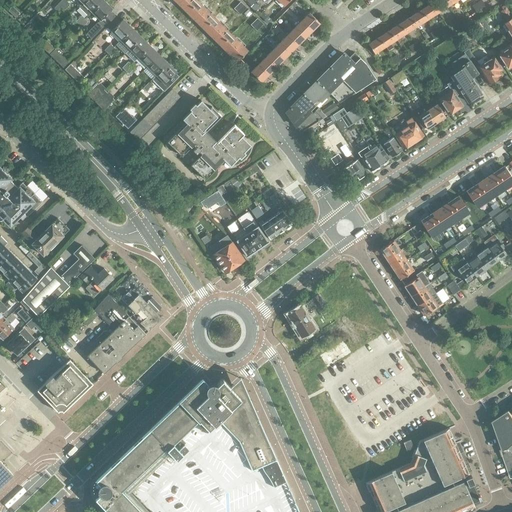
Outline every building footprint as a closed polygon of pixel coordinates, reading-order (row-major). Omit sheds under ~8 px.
[(58,10),(61,7),(67,1),(65,0),(62,0),(55,7),(58,10)] [(85,0),(83,3),(79,7),(88,16),(92,12),(103,0),(85,0)] [(97,23),(87,34),(92,38),(105,24),(106,25),(115,16),(114,15),(112,14),(110,11),(112,9),(103,0),(92,12),(100,20),(98,23),(97,23)] [(445,0),(436,0),(432,3),(438,12),(449,5),(445,0)] [(70,4),(67,1),(61,7),(64,10),(70,4)] [(252,7),(251,8),(255,12),(260,7),(256,3),(252,7)] [(432,3),(422,9),(428,19),(438,12),(432,3)] [(12,6),(8,10),(15,17),(19,13),(12,6)] [(503,9),(500,11),(507,21),(511,18),(511,15),(506,7),(503,9)] [(422,9),(411,16),(417,26),(428,19),(422,9)] [(310,13),(302,20),(312,30),(320,23),(310,13)] [(79,25),(85,19),(82,16),(76,22),(79,25)] [(115,16),(106,25),(108,26),(112,31),(111,31),(121,40),(132,28),(123,20),(121,22),(117,18),(116,17),(115,16)] [(256,29),(264,24),(259,16),(251,22),(256,29)] [(411,16),(400,23),(407,33),(417,26),(411,16)] [(511,18),(507,21),(503,24),(511,36),(511,45),(510,47),(511,50),(511,18)] [(88,22),(85,19),(79,25),(82,28),(88,22)] [(305,37),(312,30),(302,20),(295,28),(305,37)] [(485,20),(480,22),(488,33),(492,30),(485,20)] [(400,23),(390,30),(396,40),(407,33),(400,23)] [(31,26),(24,32),(29,37),(35,30),(31,26)] [(132,28),(121,40),(130,49),(141,37),(132,28)] [(298,45),(305,37),(295,28),(288,35),(298,45)] [(390,30),(379,37),(386,47),(388,51),(393,47),(391,43),(396,40),(390,30)] [(36,32),(32,36),(37,41),(41,37),(36,32)] [(290,52),(298,45),(288,35),(281,42),(290,52)] [(130,49),(125,53),(134,62),(139,58),(150,46),(141,37),(130,49)] [(379,37),(369,44),(375,53),(386,47),(379,37)] [(41,45),(50,54),(55,49),(46,40),(41,45)] [(283,60),(290,52),(281,42),(273,50),(283,60)] [(108,53),(114,47),(110,44),(105,50),(108,53)] [(150,46),(139,58),(148,66),(159,55),(150,46)] [(116,50),(114,47),(108,53),(111,56),(116,50)] [(511,50),(510,47),(499,54),(508,68),(511,65),(511,50)] [(68,62),(55,49),(50,54),(63,67),(68,62)] [(501,70),(498,64),(493,57),(480,66),(468,49),(463,52),(469,61),(478,74),(482,72),(490,84),(498,78),(498,77),(502,74),(500,71),(501,70)] [(276,67),(283,60),(273,50),(266,57),(276,67)] [(339,102),(375,79),(375,78),(369,69),(365,65),(366,63),(355,53),(350,59),(345,54),(318,82),(331,94),(339,102)] [(159,55),(148,66),(157,75),(168,64),(159,55)] [(269,74),(276,67),(266,57),(259,64),(269,74)] [(378,61),(372,64),(379,74),(384,71),(378,61)] [(472,79),(478,74),(469,61),(460,67),(461,69),(450,76),(468,102),(481,93),(472,79)] [(126,71),(131,65),(128,62),(123,68),(126,71)] [(70,64),(65,69),(78,82),(84,77),(70,64)] [(157,75),(152,79),(165,92),(171,85),(180,76),(177,72),(168,64),(157,75)] [(261,82),(269,74),(259,64),(251,72),(261,82)] [(134,68),(131,65),(126,71),(129,74),(134,68)] [(412,65),(406,69),(409,75),(416,71),(412,65)] [(395,84),(406,77),(402,70),(391,77),(395,84)] [(143,88),(149,82),(146,79),(140,85),(143,88)] [(388,79),(383,83),(390,93),(395,90),(388,79)] [(461,106),(455,96),(460,93),(452,81),(447,84),(448,86),(437,93),(441,98),(439,99),(449,114),(461,106)] [(152,85),(149,82),(143,88),(146,91),(152,85)] [(331,94),(318,82),(305,95),(326,116),(327,116),(318,107),(331,94)] [(86,93),(95,102),(106,91),(104,90),(106,88),(100,83),(98,84),(97,83),(86,93)] [(138,141),(181,97),(172,88),(129,132),(138,141)] [(371,89),(366,93),(369,98),(374,94),(371,89)] [(107,93),(106,91),(95,102),(104,111),(115,100),(113,98),(114,97),(108,91),(107,93)] [(357,106),(368,99),(365,93),(354,100),(357,106)] [(326,116),(305,95),(287,113),(301,133),(326,116)] [(221,116),(218,112),(216,114),(211,110),(213,107),(212,107),(210,109),(201,100),(197,105),(195,103),(190,108),(191,110),(183,119),(186,122),(167,141),(175,149),(179,145),(185,152),(184,153),(185,153),(193,145),(195,148),(193,150),(196,154),(199,151),(201,154),(193,162),(194,162),(195,161),(202,168),(198,172),(206,179),(227,157),(233,163),(239,157),(241,158),(246,153),(244,152),(251,145),(242,136),(244,134),(234,124),(217,142),(206,131),(221,116)] [(335,103),(323,110),(327,116),(338,108),(335,103)] [(424,103),(411,111),(423,129),(426,126),(427,128),(436,122),(428,110),(424,103)] [(437,104),(428,110),(436,122),(445,116),(437,104)] [(357,106),(347,113),(354,123),(364,116),(357,106)] [(344,108),(333,115),(337,120),(335,121),(341,131),(354,123),(347,113),(344,108)] [(120,112),(116,117),(128,128),(137,119),(134,116),(133,117),(125,109),(121,113),(120,112)] [(404,122),(401,124),(414,142),(424,135),(412,117),(406,121),(408,125),(407,126),(404,122)] [(404,149),(414,142),(401,124),(399,126),(401,130),(394,135),(404,149)] [(381,140),(392,157),(402,150),(393,137),(386,141),(384,138),(381,140)] [(370,144),(368,146),(380,165),(389,159),(379,143),(372,148),(370,144)] [(380,165),(368,146),(366,144),(357,150),(370,171),(380,165)] [(338,154),(331,159),(335,165),(343,160),(338,154)] [(347,166),(343,169),(351,179),(352,178),(353,179),(355,177),(356,176),(358,179),(366,174),(356,160),(352,162),(348,166),(347,166)] [(0,214),(7,222),(10,225),(11,225),(11,224),(19,216),(20,216),(22,218),(25,214),(27,216),(42,202),(23,182),(20,185),(18,187),(13,181),(11,179),(12,178),(0,165),(0,214)] [(248,171),(246,171),(250,176),(259,170),(256,165),(248,171)] [(511,178),(504,166),(494,173),(505,189),(511,184),(511,178)] [(246,171),(238,177),(241,181),(250,176),(246,171)] [(494,173),(485,178),(496,195),(505,189),(494,173)] [(237,176),(230,181),(235,189),(242,184),(237,176)] [(485,178),(476,184),(487,201),(496,195),(485,178)] [(34,181),(30,185),(42,196),(45,192),(34,181)] [(476,184),(467,191),(478,207),(487,201),(476,184)] [(222,185),(217,188),(221,195),(226,192),(222,185)] [(218,190),(201,200),(204,205),(206,204),(208,207),(217,201),(220,205),(225,201),(218,190)] [(275,194),(269,198),(275,206),(280,202),(275,194)] [(458,196),(449,202),(459,219),(469,212),(458,196)] [(266,200),(262,203),(267,210),(271,207),(266,200)] [(449,202),(440,208),(450,225),(459,219),(449,202)] [(258,206),(251,211),(256,219),(264,214),(258,206)] [(284,230),(292,225),(280,207),(276,209),(278,212),(274,215),(284,230)] [(199,208),(189,219),(194,224),(205,213),(199,208)] [(440,208),(431,214),(441,230),(450,225),(440,208)] [(284,230),(274,215),(273,212),(269,214),(271,217),(267,220),(277,235),(284,230)] [(431,214),(421,221),(432,237),(441,230),(431,214)] [(27,227),(22,233),(32,243),(44,255),(63,236),(63,235),(69,230),(57,218),(52,224),(52,223),(45,230),(38,237),(27,227)] [(270,239),(277,235),(267,220),(263,222),(262,220),(258,223),(270,239)] [(268,241),(258,226),(256,227),(253,222),(243,228),(258,249),(269,242),(268,241)] [(482,226),(475,231),(481,239),(487,234),(482,226)] [(247,256),(258,249),(243,228),(234,234),(238,239),(236,240),(247,256),(246,256),(247,256)] [(423,235),(420,231),(414,236),(416,240),(423,235)] [(206,235),(201,239),(205,244),(210,240),(206,235)] [(224,247),(214,254),(226,272),(243,260),(231,242),(227,235),(219,240),(224,247)] [(386,258),(400,250),(393,240),(380,249),(386,258)] [(498,240),(487,248),(497,261),(506,254),(503,249),(504,248),(498,240)] [(461,241),(455,246),(459,251),(464,247),(461,241)] [(425,242),(417,247),(420,252),(428,247),(425,242)] [(34,280),(0,245),(0,269),(22,292),(34,280)] [(22,299),(20,302),(28,310),(30,308),(38,316),(69,286),(68,285),(95,259),(81,245),(73,253),(78,259),(60,276),(50,267),(48,270),(22,299)] [(487,248),(477,255),(487,268),(497,261),(487,248)] [(393,269),(406,260),(400,250),(386,258),(393,269)] [(473,258),(467,263),(477,276),(487,268),(477,255),(474,251),(470,254),(473,258)] [(40,277),(47,270),(29,252),(26,255),(38,267),(34,271),(40,277)] [(431,252),(424,257),(427,262),(434,257),(431,252)] [(459,262),(451,267),(455,273),(457,271),(462,279),(463,278),(467,283),(477,276),(467,263),(464,258),(459,262)] [(413,270),(406,260),(393,269),(400,279),(413,270)] [(438,262),(431,267),(434,272),(441,267),(438,262)] [(91,266),(80,277),(85,282),(86,282),(89,285),(86,288),(94,296),(97,292),(98,293),(99,291),(101,288),(102,289),(113,278),(104,268),(98,274),(91,266)] [(417,277),(404,285),(411,295),(424,286),(429,283),(430,283),(422,271),(416,275),(417,277)] [(445,272),(437,277),(440,282),(448,277),(445,272)] [(462,280),(456,284),(460,290),(466,286),(462,280)] [(447,286),(453,295),(460,290),(456,284),(454,281),(447,286)] [(424,286),(411,295),(417,305),(431,296),(436,293),(429,283),(424,286)] [(130,290),(119,300),(126,307),(133,315),(140,323),(137,325),(145,334),(148,331),(159,321),(161,318),(156,313),(158,311),(148,300),(146,302),(138,294),(136,297),(130,290)] [(431,296),(417,305),(424,315),(438,306),(443,303),(442,303),(436,293),(431,296)] [(108,295),(83,322),(86,326),(99,314),(109,325),(107,327),(107,331),(104,331),(97,338),(101,342),(87,356),(104,373),(113,365),(116,362),(117,363),(123,357),(122,356),(124,354),(145,334),(137,325),(108,295)] [(317,306),(322,313),(327,310),(317,295),(301,306),(293,311),(292,311),(289,312),(289,313),(288,314),(296,329),(295,331),(295,333),(296,334),(299,335),(300,335),(301,336),(314,328),(306,314),(317,306)] [(22,308),(17,312),(25,322),(30,318),(22,308)] [(12,313),(6,319),(0,324),(0,337),(1,338),(3,339),(14,328),(8,321),(10,320),(11,322),(16,317),(12,313)] [(33,318),(26,324),(31,330),(35,326),(41,332),(43,330),(33,318)] [(24,329),(20,333),(8,344),(12,349),(12,350),(14,353),(16,353),(17,354),(33,339),(24,329)] [(63,412),(93,383),(70,359),(37,390),(58,412),(59,411),(62,411),(63,412)] [(300,511),(295,502),(270,443),(258,417),(240,376),(230,386),(223,378),(217,383),(216,382),(214,382),(212,381),(211,381),(209,382),(208,383),(202,377),(148,429),(138,439),(96,479),(100,483),(98,485),(98,487),(97,489),(98,491),(98,492),(100,494),(96,498),(109,511),(300,511)] [(511,452),(508,448),(511,444),(511,414),(509,410),(493,421),(511,475),(511,452)] [(470,476),(455,441),(449,428),(419,441),(411,463),(365,483),(366,485),(367,484),(378,511),(461,511),(464,511),(465,511),(464,511),(473,507),(473,508),(474,507),(472,503),(481,498),(479,495),(478,496),(473,483),(474,483),(471,476),(470,476)] [(407,451),(414,448),(411,440),(403,443),(407,451)] [(13,474),(0,461),(0,460),(0,489),(0,490),(0,486),(13,474)]
